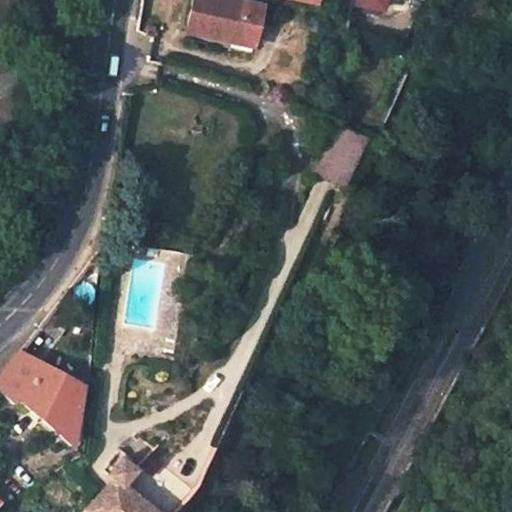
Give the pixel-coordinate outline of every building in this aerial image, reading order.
[(258,10),(216,0),(191,0),(183,35),(222,45),(224,40),(250,47),(258,10)] [(248,57),(250,47),(224,40),(222,45),(221,50),(248,57)] [(360,139),(333,127),(312,172),(340,185),(360,139)] [(0,385),(17,400),(69,446),(79,388),(16,353),(0,373),(0,385)] [(0,395),(11,406),(17,400),(0,385),(0,395)] [(158,447),(155,444),(135,465),(139,469),(158,447)] [(128,470),(117,460),(103,474),(110,479),(82,510),(79,511),(148,511),(117,483),(128,470)]
